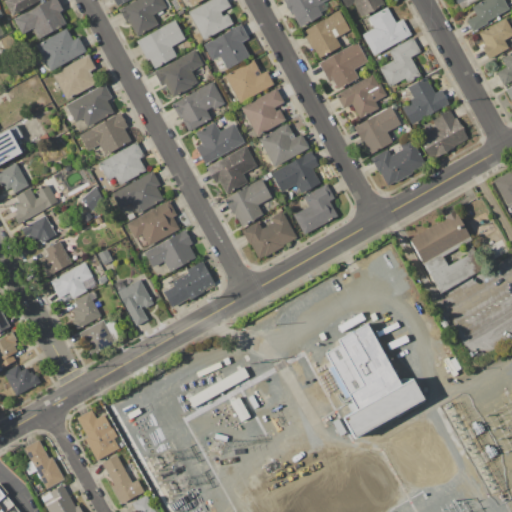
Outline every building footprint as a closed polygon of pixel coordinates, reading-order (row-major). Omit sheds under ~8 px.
[(37,0),(11,14),(4,0),(37,0)] [(14,19),(48,0),(58,0),(63,10),(59,12),(66,24),(38,39),(32,27),(21,33),(14,19)] [(118,9),(135,0),(162,0),(166,7),(162,10),(163,12),(159,14),(157,12),(153,14),(154,17),(156,16),(159,22),(157,22),(159,25),(137,37),(128,21),(126,23),(118,9)] [(187,12),(209,0),(226,0),(230,7),(221,12),(223,16),(228,14),(233,23),(202,40),(187,12)] [(283,0),(324,0),(316,5),(321,14),(299,27),(283,0)] [(341,0),(381,0),(384,4),(360,17),(353,3),(345,7),(341,0)] [(453,0),(476,0),(461,9),(458,3),(456,4),(453,0)] [(472,6),(483,0),(502,0),(508,11),(473,30),(467,21),(477,15),(472,6)] [(368,17),(386,7),(395,23),(403,19),(411,35),(373,56),(362,35),(374,28),(368,17)] [(301,31),(338,10),(350,30),(335,38),(339,45),(317,58),(301,31)] [(478,32),(504,18),(511,32),(511,34),(504,40),(509,48),(489,59),(483,48),(486,46),(478,32)] [(136,41),(174,20),(184,39),(171,46),(176,55),(153,67),(148,58),(146,59),(136,41)] [(203,45),(240,25),(247,38),(240,42),(248,56),(226,68),(219,55),(211,59),(203,45)] [(35,45),(66,28),(72,40),(78,36),(86,51),(50,71),(35,45)] [(389,50),(412,37),(419,51),(409,56),(420,76),(407,83),(404,78),(389,86),(380,69),(395,61),(389,50)] [(319,62),(356,41),(368,62),(353,70),(358,78),(338,90),(332,80),(329,81),(319,62)] [(155,73),(195,51),(203,65),(191,71),(197,81),(191,85),(192,87),(172,98),(164,83),(161,85),(155,73)] [(501,57),(511,51),(511,79),(504,84),(497,72),(506,67),(501,57)] [(52,74),(88,54),(96,68),(89,71),(95,83),(66,99),(52,74)] [(224,75),(253,59),(261,74),(267,71),(274,84),(239,103),(224,75)] [(335,95),(373,74),(378,85),(380,84),(386,94),(375,100),(379,107),(359,118),(351,104),(343,108),(335,95)] [(402,107),(411,102),(410,99),(413,98),(407,87),(426,77),(435,94),(442,90),(450,103),(411,124),(402,107)] [(170,104),(213,81),(225,103),(214,109),(212,106),(206,109),(211,119),(186,132),(170,104)] [(65,105),(103,84),(111,97),(106,100),(113,113),(87,127),(82,118),(74,122),(65,105)] [(241,108),(277,88),(284,101),(274,106),(276,111),(279,109),(285,120),(256,136),(241,108)] [(0,103),(0,93),(4,91),(10,101),(1,106),(0,103)] [(353,126),(390,106),(400,125),(387,132),(392,142),(370,154),(364,143),(362,144),(353,126)] [(432,118),(448,109),(453,119),(457,117),(469,138),(430,160),(419,139),(437,128),(432,118)] [(80,135),(119,113),(127,126),(123,128),(129,140),(104,153),(99,143),(88,149),(80,135)] [(195,132),(214,122),(219,131),(234,123),(244,142),(205,164),(195,146),(201,143),(195,132)] [(258,139),(287,124),(295,138),(302,134),(309,147),(273,166),(258,139)] [(0,133),(9,129),(21,153),(0,164),(0,133)] [(370,158),(387,149),(390,156),(403,149),(400,143),(411,137),(426,165),(386,187),(370,158)] [(98,163),(136,142),(143,155),(139,158),(145,170),(118,185),(114,177),(107,180),(98,163)] [(206,166),(245,145),(257,166),(243,173),(247,182),(226,194),(217,177),(213,179),(206,166)] [(270,172),(311,150),(319,165),(312,169),(321,183),(301,194),(296,183),(281,191),(270,172)] [(0,171),(16,163),(28,185),(14,193),(11,187),(6,190),(2,184),(0,186),(0,171)] [(493,181),(511,169),(511,200),(506,204),(493,181)] [(111,194),(153,171),(161,185),(156,188),(163,200),(137,214),(131,202),(119,208),(111,194)] [(225,199),(260,180),(270,198),(257,205),(263,215),(241,227),(225,199)] [(293,215),(309,206),(303,196),(326,184),(334,198),(329,201),(337,216),(304,234),(293,215)] [(16,196),(30,188),(36,199),(39,197),(35,192),(48,185),(57,201),(20,222),(13,208),(20,204),(16,196)] [(80,197),(89,210),(103,201),(94,187),(80,197)] [(127,224),(169,201),(176,214),(172,216),(180,230),(148,247),(141,233),(134,237),(127,224)] [(242,231),(258,222),(261,228),(272,222),(270,218),(282,211),(296,237),(257,259),(242,231)] [(409,238),(445,218),(444,217),(455,211),(469,237),(422,263),(409,238)] [(45,216),(55,235),(41,243),(36,234),(26,239),(21,229),(45,216)] [(143,253),(185,230),(192,243),(189,245),(195,257),(170,271),(164,260),(151,267),(143,253)] [(44,246),(58,239),(71,263),(47,276),(43,268),(45,267),(43,263),(46,262),(43,257),(48,254),(44,246)] [(97,254),(105,249),(111,260),(103,264),(97,254)] [(186,269),(201,261),(214,283),(172,306),(164,292),(174,286),(172,282),(188,273),(186,269)] [(84,263),(92,277),(82,282),(87,291),(63,304),(59,297),(64,295),(61,290),(58,292),(56,287),(54,288),(50,282),(84,263)] [(97,278),(104,274),(108,281),(101,285),(97,278)] [(112,283),(121,279),(125,288),(140,280),(153,303),(145,307),(144,305),(140,307),(147,319),(136,325),(112,283)] [(88,293),(100,316),(76,329),(72,321),(74,320),(72,317),(76,315),(73,310),(77,307),(74,301),(88,293)] [(0,308),(9,326),(0,330),(0,308)] [(120,323),(122,322),(123,321),(124,320),(125,318),(124,316),(123,315),(122,314),(120,314),(118,314),(117,315),(116,317),(116,318),(116,320),(117,321),(119,322),(120,323)] [(443,316),(448,325),(444,327),(439,318),(443,316)] [(102,320),(105,324),(113,319),(124,339),(96,354),(96,353),(91,355),(79,333),(102,320)] [(352,438),(341,418),(357,409),(325,352),(339,344),(337,341),(367,324),(401,384),(411,379),(423,399),(352,438)] [(0,338),(12,332),(18,344),(15,345),(18,351),(12,354),(14,359),(0,367),(0,338)] [(4,373),(18,365),(20,370),(26,367),(29,372),(32,370),(34,375),(36,374),(40,382),(16,395),(4,373)] [(144,401),(156,395),(158,400),(147,406),(144,401)] [(155,408),(161,405),(163,409),(158,413),(155,408)] [(76,418),(91,410),(96,419),(103,415),(111,429),(112,428),(116,436),(113,437),(116,444),(120,442),(122,446),(96,460),(84,438),(87,437),(76,418)] [(23,447),(38,439),(48,458),(50,456),(63,479),(46,488),(36,470),(28,474),(23,465),(31,461),(23,447)] [(102,462),(115,454),(122,466),(131,461),(138,472),(129,477),(132,483),(138,480),(144,491),(121,504),(111,487),(115,484),(102,462)] [(47,491),(62,483),(75,507),(78,506),(81,511),(48,511),(40,497),(48,493),(47,491)] [(18,511),(5,495),(0,499),(0,511),(18,511)] [(138,511),(133,503),(147,496),(155,511),(138,511)]
